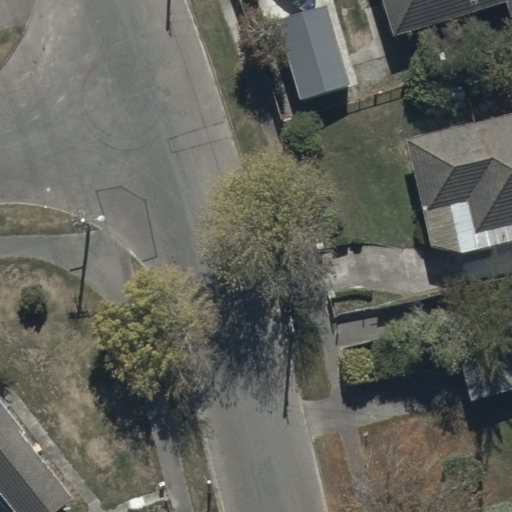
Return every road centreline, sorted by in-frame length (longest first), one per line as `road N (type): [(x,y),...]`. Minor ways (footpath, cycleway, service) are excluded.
road 1 (residential): [(158,90),(239,357),(276,511)]
road 2 (residential): [(158,90),(0,141)]
